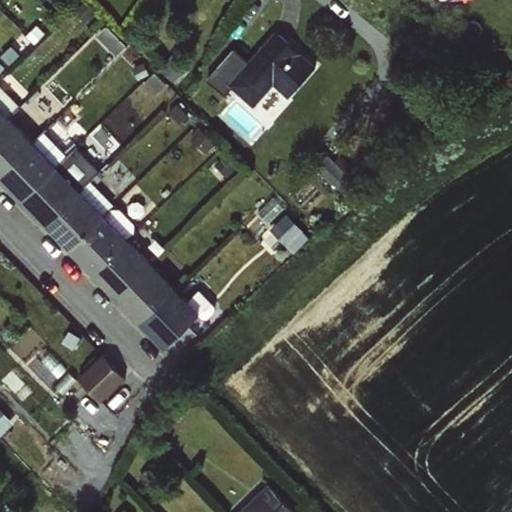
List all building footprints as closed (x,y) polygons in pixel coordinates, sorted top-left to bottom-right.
[(254,58),(237,45),(212,78),(231,93),(236,85),(262,105),(279,83),(296,96),(323,59),(279,26),(254,58)] [(0,174),(31,145),(8,121),(0,128),(0,174)] [(54,169),(31,145),(0,174),(0,179),(21,201),(54,169)] [(77,193),(54,169),(21,201),(44,225),(77,193)] [(100,217),(77,193),(44,225),(67,249),(100,217)] [(298,249),(314,233),(292,210),(276,226),(298,249)] [(124,241),(100,217),(67,249),(90,273),(124,241)] [(147,265),(124,241),(90,273),(114,297),(147,265)] [(170,289),(147,265),(114,297),(137,321),(170,289)] [(193,313),(170,289),(137,321),(160,345),(193,313)] [(82,372),(105,397),(131,373),(108,349),(82,372)] [(296,511),(268,483),(237,511),(296,511)]
